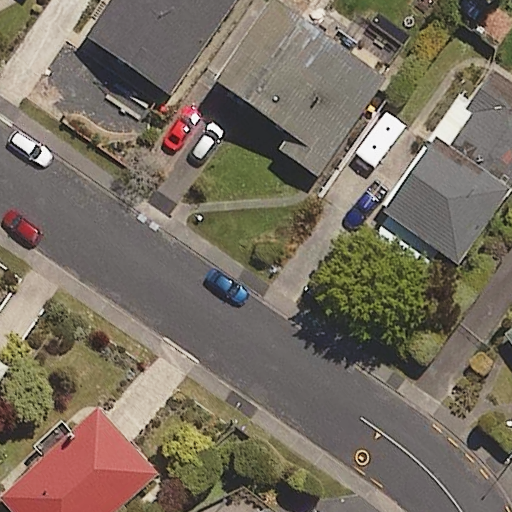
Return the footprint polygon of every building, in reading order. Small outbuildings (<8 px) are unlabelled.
[(232,0),(108,0),(83,37),(167,95),(232,0)] [(313,175),(407,46),(356,8),(331,42),(272,0),(265,0),(209,78),(291,138),(281,152),(313,175)] [(511,183),(511,87),(481,66),(379,210),(390,218),(375,239),(421,271),(435,251),(455,264),(511,183)] [(112,511),(153,475),(90,407),(0,490),(0,502),(9,511),(112,511)] [(263,511),(259,502),(238,511),(263,511)]
